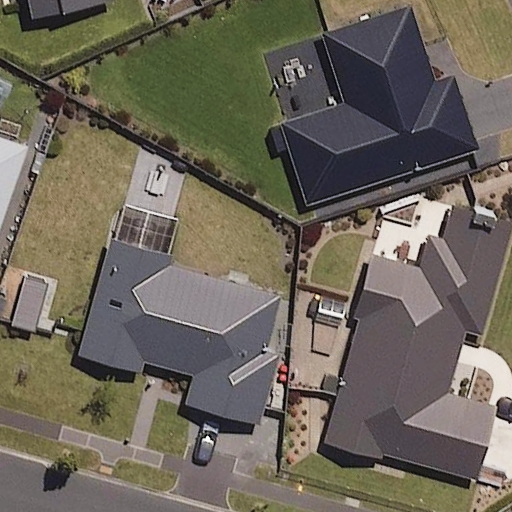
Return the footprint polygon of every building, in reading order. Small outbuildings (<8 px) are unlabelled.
[(28,0),(31,11),(81,0),(28,0)] [(434,82),(409,4),(263,52),(310,198),(475,144),(453,76),(434,82)] [(0,218),(26,143),(0,134),(0,218)] [(176,215),(121,200),(79,350),(138,366),(141,355),(194,370),(186,399),(258,419),(276,354),(264,350),(280,292),(164,259),(176,215)] [(511,217),(511,215),(450,200),(442,234),(428,231),(420,263),(373,251),(326,438),(481,477),(500,404),(450,391),(466,327),(483,332),(511,217)]
